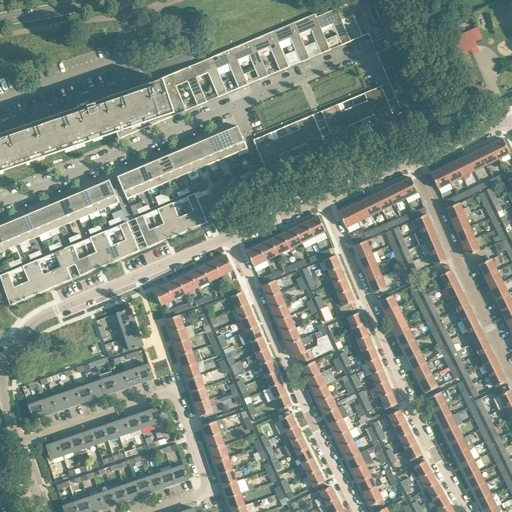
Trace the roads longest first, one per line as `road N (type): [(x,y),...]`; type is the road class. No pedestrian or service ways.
road 1 (unclassified): [(0,203),(371,52),(382,78)]
road 2 (residential): [(467,511),(410,405),(323,200)]
road 3 (residential): [(356,511),(230,237)]
road 4 (unclassified): [(14,343),(35,319),(230,237)]
road 5 (residential): [(511,374),(414,161)]
road 6 (unclassified): [(0,99),(112,61),(126,0)]
road 7 (residential): [(14,443),(172,389)]
